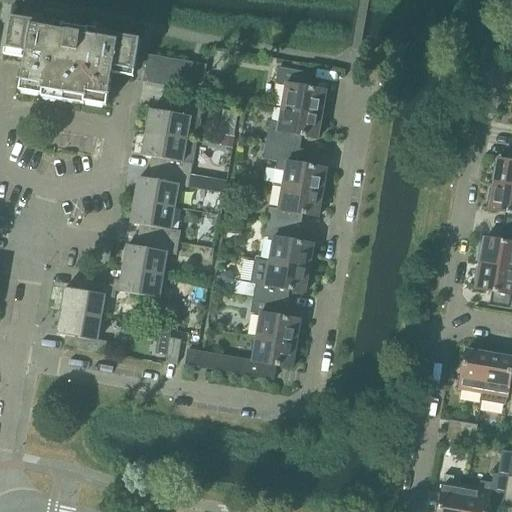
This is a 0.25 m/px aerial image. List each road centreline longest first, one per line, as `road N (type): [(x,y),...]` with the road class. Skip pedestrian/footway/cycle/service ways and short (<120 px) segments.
road 1 (residential): [(16,358),(298,405),(311,390),(355,62)]
road 2 (residential): [(446,318),(490,65)]
road 3 (residential): [(415,511),(446,318)]
road 4 (residential): [(16,358),(37,239),(0,233)]
